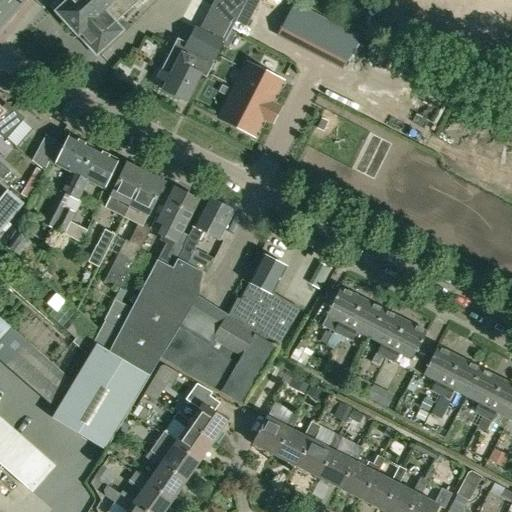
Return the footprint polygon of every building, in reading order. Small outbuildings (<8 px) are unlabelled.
[(62,0),(60,3),(62,6),(56,11),(70,26),(78,34),(78,33),(97,53),(122,30),(110,17),(113,15),(117,12),(122,17),(138,2),(140,0),(62,0)] [(157,77),(166,82),(162,89),(186,102),(200,75),(198,74),(205,59),(213,63),(246,0),(214,0),(199,29),(195,26),(186,44),(177,39),(168,57),(157,77)] [(358,37),(301,7),(287,35),(343,65),(358,37)] [(280,108),(270,103),(282,80),(248,63),(219,118),(253,136),(263,117),(272,122),(280,108)] [(0,134),(5,139),(23,118),(6,103),(2,108),(0,106),(0,134)] [(329,122),(321,118),(316,128),(324,132),(329,122)] [(45,135),(32,160),(44,170),(59,142),(45,135)] [(69,196),(93,147),(70,136),(56,164),(72,172),(61,192),(69,196)] [(80,200),(78,199),(88,180),(103,188),(117,159),(93,147),(69,196),(64,207),(53,228),(64,234),(80,200)] [(0,177),(2,179),(10,170),(0,161),(0,177)] [(123,216),(144,173),(126,164),(105,207),(123,216)] [(44,171),(36,167),(21,193),(29,197),(44,171)] [(143,224),(148,213),(164,183),(144,173),(123,216),(138,224),(129,240),(126,239),(105,280),(120,287),(150,227),(143,224)] [(189,235),(182,232),(198,200),(175,189),(159,221),(168,226),(161,240),(167,243),(160,257),(175,264),(177,259),(189,235)] [(219,239),(234,211),(209,198),(189,235),(177,259),(187,264),(204,231),(219,239)] [(53,228),(64,207),(54,202),(43,223),(53,228)] [(98,266),(114,234),(105,229),(89,261),(98,266)] [(22,231),(7,247),(15,252),(20,256),(27,247),(29,243),(29,240),(28,238),(28,237),(29,237),(25,234),(22,231)] [(273,294),(287,267),(263,255),(249,282),(240,300),(237,298),(227,318),(278,348),(300,311),(273,294)] [(202,272),(187,264),(177,259),(175,264),(173,268),(157,260),(137,300),(122,293),(99,340),(101,341),(75,383),(0,317),(0,358),(58,411),(54,418),(106,447),(149,376),(160,357),(242,405),(278,348),(227,318),(197,299),(202,272)] [(347,327),(352,318),(362,299),(340,287),(325,315),(338,322),(335,330),(344,334),(347,327)] [(86,353),(98,329),(56,293),(47,303),(53,309),(48,315),(75,338),(73,341),(86,353)] [(356,332),(368,338),(373,329),(383,310),(362,299),(352,318),(347,327),(344,334),(352,339),(356,332)] [(390,350),(404,321),(383,310),(373,329),(368,338),(381,345),(377,352),(383,355),(386,357),(390,350)] [(425,331),(404,321),(390,350),(386,357),(395,361),(398,354),(412,361),(417,352),(427,332),(425,331)] [(290,358),(297,362),(306,348),(308,345),(309,342),(306,340),(302,338),(298,345),(290,358)] [(459,358),(437,346),(422,374),(435,381),(431,390),(440,394),(444,385),(459,358)] [(454,390),(466,396),(480,369),(459,358),(444,385),(440,394),(449,399),(454,390)] [(178,374),(164,366),(160,367),(155,374),(167,381),(172,384),(178,374)] [(482,417),(487,408),(501,380),(480,369),(466,396),(478,403),(474,412),(482,417)] [(294,376),(288,386),(304,395),(305,392),(310,382),(302,378),(295,374),(294,375),(294,376)] [(491,421),(496,412),(509,419),(511,412),(511,385),(501,380),(487,408),(482,417),(490,421),(491,421)] [(227,422),(213,412),(219,403),(209,396),(211,393),(212,393),(196,384),(185,400),(199,410),(190,422),(188,425),(212,442),(227,422)] [(318,400),(323,389),(317,387),(312,384),(309,389),(307,395),(312,397),(318,400)] [(416,388),(409,384),(406,389),(413,393),(416,388)] [(368,398),(379,404),(385,390),(374,385),(368,398)] [(424,399),(420,407),(428,412),(432,403),(424,399)] [(350,411),(352,408),(340,402),(336,410),(333,416),(337,418),(345,422),(350,411)] [(143,421),(150,411),(139,404),(133,414),(143,421)] [(353,409),(348,417),(360,423),(364,415),(353,409)] [(415,418),(423,422),(427,414),(419,410),(415,418)] [(288,428),(292,430),(299,416),(292,412),(285,426),(267,417),(253,445),(274,455),(288,428)] [(188,425),(190,422),(177,413),(173,419),(186,428),(176,442),(174,445),(198,463),(212,442),(188,425)] [(482,417),(477,428),(485,432),(490,421),(482,417)] [(0,463),(2,465),(32,491),(54,466),(2,420),(2,421),(0,419),(0,463)] [(310,439),(313,441),(320,427),(313,423),(306,437),(292,430),(288,428),(274,455),(296,467),(310,439)] [(174,445),(176,442),(163,432),(159,439),(149,452),(163,461),(160,464),(185,482),(198,463),(174,445)] [(331,450),(335,452),(342,438),(335,434),(327,448),(313,441),(310,439),(296,467),(317,477),(331,450)] [(435,459),(438,453),(424,446),(416,442),(413,448),(435,459)] [(352,461),(356,463),(363,449),(356,445),(349,459),(335,452),(331,450),(317,477),(338,488),(352,461)] [(509,453),(494,446),(487,460),(502,466),(509,453)] [(171,501),(185,482),(160,464),(163,461),(149,452),(145,458),(158,468),(148,481),(146,484),(171,501)] [(374,472),(377,474),(385,460),(378,456),(370,470),(356,463),(352,461),(338,488),(360,499),(374,472)] [(395,483),(398,485),(406,471),(399,467),(392,481),(377,474),(374,472),(360,499),(381,510),(395,483)] [(427,471),(423,479),(427,481),(428,482),(432,474),(427,471)] [(457,493),(470,499),(482,476),(472,471),(468,472),(457,493)] [(146,484),(148,481),(135,472),(127,483),(141,492),(135,501),(132,504),(144,511),(163,511),(171,501),(146,484)] [(406,511),(416,494),(420,496),(427,481),(420,478),(413,492),(398,485),(395,483),(381,510),(384,511),(406,511)] [(511,497),(511,492),(493,483),(489,490),(510,502),(511,497)] [(144,511),(132,504),(135,501),(121,491),(119,494),(107,485),(103,491),(104,496),(126,511),(144,511)] [(416,494),(406,511),(434,511),(438,506),(443,509),(451,494),(441,489),(434,503),(420,496),(416,494)]
